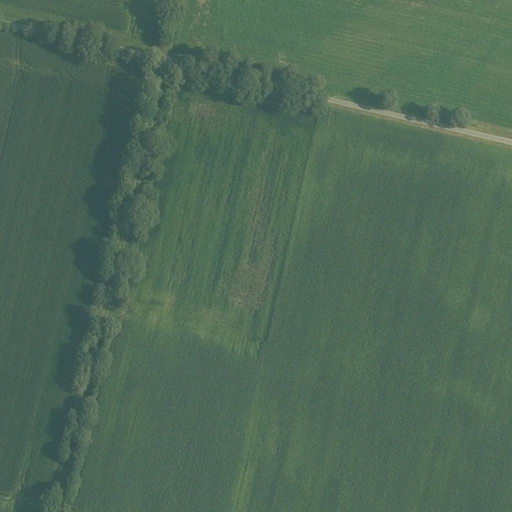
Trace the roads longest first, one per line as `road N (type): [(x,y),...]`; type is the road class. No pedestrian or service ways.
road 1 (track): [(167,55),(56,511)]
road 2 (unclassified): [(511,136),(167,55)]
road 3 (track): [(167,55),(0,16)]
